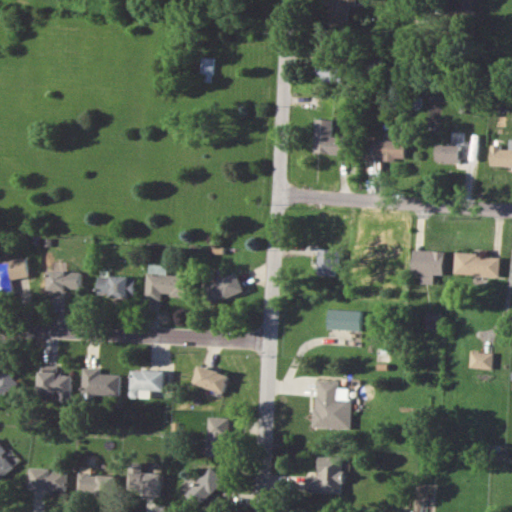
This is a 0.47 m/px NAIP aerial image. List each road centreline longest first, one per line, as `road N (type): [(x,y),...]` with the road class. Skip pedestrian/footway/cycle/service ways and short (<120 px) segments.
road 1 (residential): [(291,0),(261,511)]
road 2 (residential): [(271,346),(54,319),(0,325)]
road 3 (residential): [(282,197),(511,212)]
